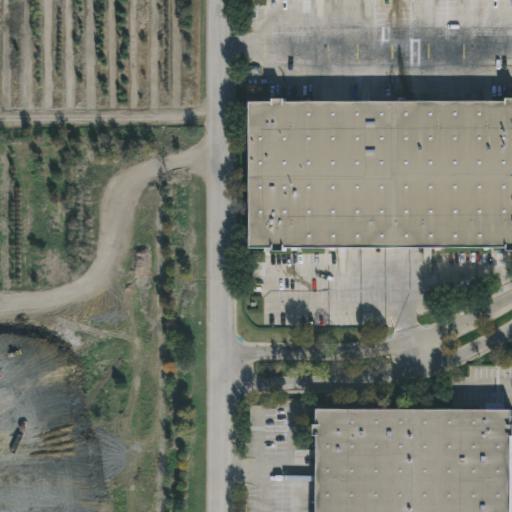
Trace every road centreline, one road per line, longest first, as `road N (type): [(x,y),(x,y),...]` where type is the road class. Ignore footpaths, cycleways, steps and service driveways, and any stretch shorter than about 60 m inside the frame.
road 1 (residential): [(215,511),(214,0)]
road 2 (residential): [(218,390),(386,382),(473,357),(511,333)]
road 3 (residential): [(511,301),(455,331),(381,352),(218,355)]
